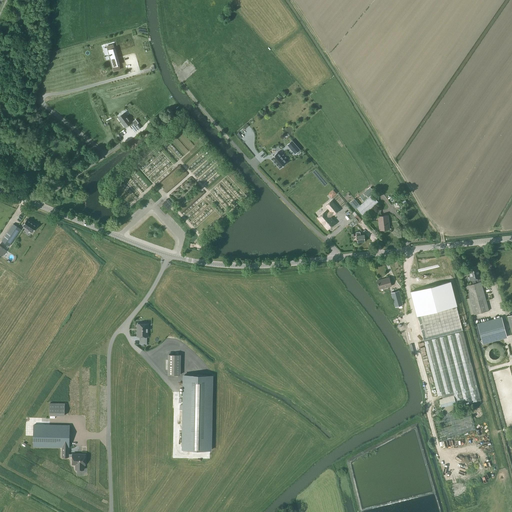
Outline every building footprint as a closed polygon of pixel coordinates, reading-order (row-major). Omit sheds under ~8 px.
[(112,45),(107,47),(109,55),(108,55),(109,56),(111,60),(112,60),(113,63),(111,63),(114,71),(120,69),(118,65),(119,65),(118,60),(117,60),(117,57),(114,49),(113,49),(112,45)] [(124,113),(118,118),(125,128),(129,125),(135,132),(140,128),(136,123),(135,124),(133,121),(131,123),(124,113)] [(292,141),(287,145),(295,154),(300,150),(292,141)] [(284,160),(286,158),(283,155),(281,157),(277,152),(271,158),(280,169),(287,163),(284,160)] [(328,194),(331,198),(336,194),(333,190),(328,194)] [(360,196),(364,201),(371,195),(367,190),(360,196)] [(356,208),(363,216),(378,203),(372,195),(356,208)] [(166,199),(161,203),(167,210),(172,206),(166,199)] [(322,226),(323,226),(324,225),(328,230),(335,223),(330,217),(333,215),(339,210),(331,201),(326,206),(330,211),(327,214),(325,211),(318,218),(321,222),(320,223),(322,226)] [(349,217),(356,224),(361,220),(354,212),(349,217)] [(378,217),(379,230),(389,229),(388,215),(378,217)] [(27,219),(23,226),(32,232),(37,226),(27,219)] [(9,246),(21,229),(13,224),(2,241),(9,246)] [(356,236),(357,243),(365,242),(364,235),(360,235),(360,232),(356,232),(356,234),(353,234),(351,234),(351,237),(356,236)] [(475,279),(480,277),(477,266),(468,268),(469,273),(469,274),(469,275),(470,275),(471,280),(472,280),(473,284),(466,285),(474,314),(489,310),(481,281),(476,283),(475,279)] [(379,289),(391,286),(389,277),(377,280),(379,289)] [(476,385),(462,331),(456,306),(450,282),(411,292),(417,316),(423,341),(437,395),(449,442),(488,432),(476,385)] [(395,307),(403,305),(399,290),(391,292),(395,307)] [(483,343),(507,337),(502,317),(477,324),(483,343)] [(147,337),(148,330),(148,324),(137,324),(137,336),(139,336),(139,344),(146,344),(146,337),(147,337)] [(180,375),(180,355),(168,355),(168,375),(180,375)] [(211,375),(184,375),(183,450),(210,450),(211,375)] [(49,403),(49,415),(64,416),(64,404),(49,403)] [(33,447),(62,447),(69,447),(69,426),(34,425),(33,447)] [(85,465),(85,454),(72,454),(68,454),(69,450),(69,447),(62,447),(62,457),(68,457),(72,457),(72,464),(76,465),(76,470),(84,470),(84,465),(85,465)]
